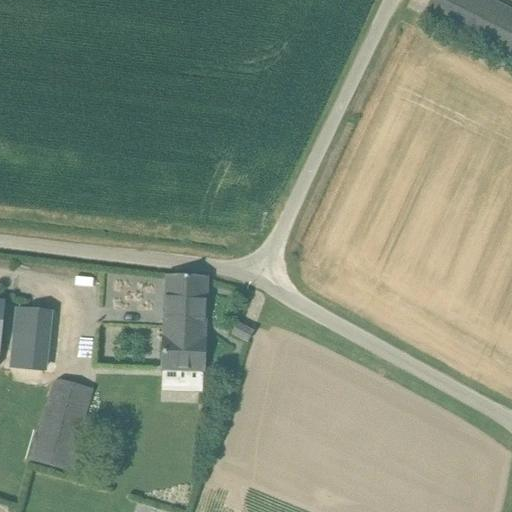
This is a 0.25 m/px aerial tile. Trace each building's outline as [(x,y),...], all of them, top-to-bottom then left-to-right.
[(511,8),(494,0),(431,0),(423,16),(511,61),(511,8)] [(207,279),(168,277),(163,369),(205,371),(206,339),(205,339),(207,279)] [(58,309),(26,306),(20,363),(52,366),(58,309)] [(254,333),(241,326),(238,325),(233,334),(249,342),(254,333)] [(54,383),(32,460),(70,471),(75,455),(94,390),(60,380),(54,383)]
